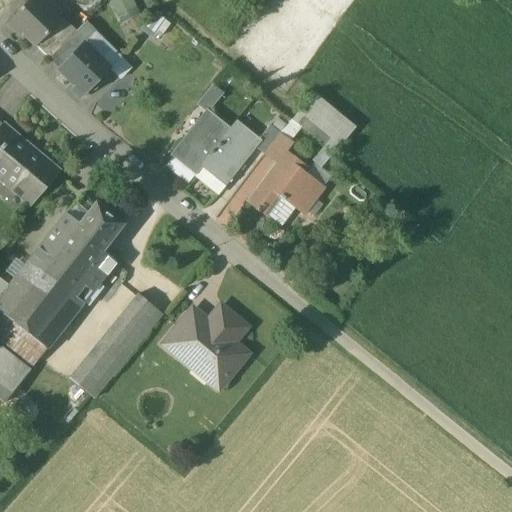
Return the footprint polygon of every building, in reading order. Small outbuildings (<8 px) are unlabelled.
[(58,22),(34,0),(27,0),(18,10),(19,11),(9,23),(34,47),(58,22)] [(107,0),(119,23),(139,14),(132,0),(107,0)] [(150,14),(147,31),(162,34),(165,16),(150,14)] [(58,22),(34,47),(49,61),(67,43),(73,36),(58,22)] [(115,60),(81,28),(73,36),(67,43),(76,52),(83,45),(107,69),(115,60)] [(67,43),(49,61),(58,70),(76,52),(67,43)] [(107,69),(83,45),(76,52),(58,70),(83,95),(108,70),(107,69)] [(212,85),(196,105),(204,112),(206,110),(208,112),(223,94),(212,85)] [(334,149),(354,127),(313,91),(280,129),(290,137),(303,123),(334,149)] [(204,112),(170,156),(194,175),(200,168),(230,130),(208,112),(206,110),(204,112)] [(258,140),(236,123),(230,130),(200,168),(224,187),(255,149),(261,142),(258,140)] [(57,171),(3,126),(0,130),(0,179),(29,204),(57,171)] [(279,135),(268,127),(258,140),(261,142),(255,149),(263,156),(279,135)] [(279,135),(263,156),(273,163),(289,143),(279,135)] [(321,188),(282,158),(247,205),(265,219),(278,200),(281,203),(283,201),(301,215),(321,188)] [(122,226),(95,205),(79,226),(66,215),(56,228),(69,238),(73,233),(100,254),(101,253),(122,226)] [(69,238),(56,228),(15,280),(68,322),(114,263),(101,253),(100,254),(73,233),(69,238)] [(68,322),(15,280),(8,288),(0,298),(0,314),(32,340),(45,350),(68,322)] [(0,280),(0,349),(15,362),(32,340),(0,314),(0,298),(8,288),(0,280)] [(162,315),(137,295),(124,311),(149,331),(162,315)] [(201,329),(185,350),(186,351),(225,383),(248,356),(234,344),(246,329),(220,307),(201,329)] [(124,311),(69,379),(94,399),(149,331),(124,311)] [(186,317),(163,345),(180,359),(186,351),(185,350),(201,329),(186,317)] [(45,350),(32,340),(15,362),(28,372),(45,350)] [(15,362),(0,349),(0,401),(3,404),(28,372),(15,362)]
